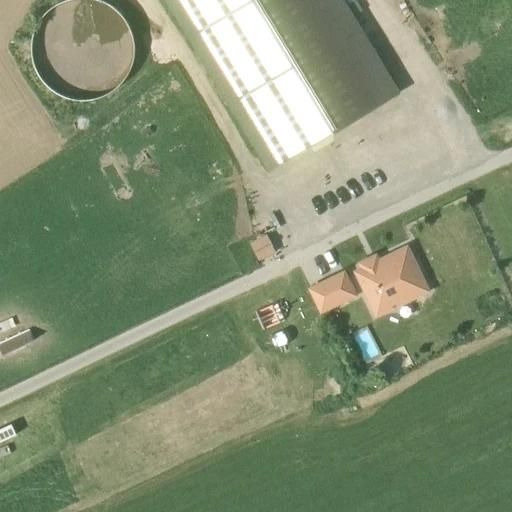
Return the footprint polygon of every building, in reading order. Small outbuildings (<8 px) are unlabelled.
[(30,42),(32,63),(41,81),(56,94),(75,101),(95,100),(114,91),(127,75),(134,56),(132,36),(123,18),(108,4),(95,0),(66,0),(50,8),(37,23),(30,42)] [(341,0),(165,0),(270,171),(398,94),(341,0)] [(151,161),(156,172),(187,157),(182,146),(151,161)] [(242,238),(252,260),(285,244),(275,222),(242,238)] [(406,248),(356,272),(377,316),(392,308),(388,301),(409,291),(412,299),(427,291),(406,248)] [(343,274),(311,290),(321,311),(353,295),(343,274)] [(388,301),(392,308),(412,299),(409,291),(388,301)]
